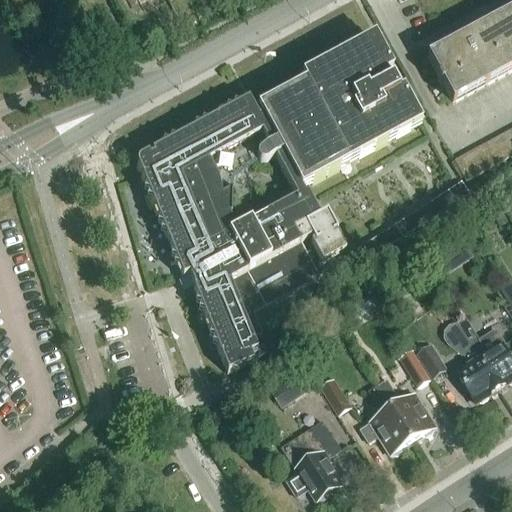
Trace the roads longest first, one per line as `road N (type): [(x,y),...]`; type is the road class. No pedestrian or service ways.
road 1 (residential): [(220,511),(166,411),(135,313)]
road 2 (tertiary): [(0,176),(161,84)]
road 3 (tertiary): [(161,84),(0,149)]
road 4 (tertiary): [(312,0),(161,84)]
